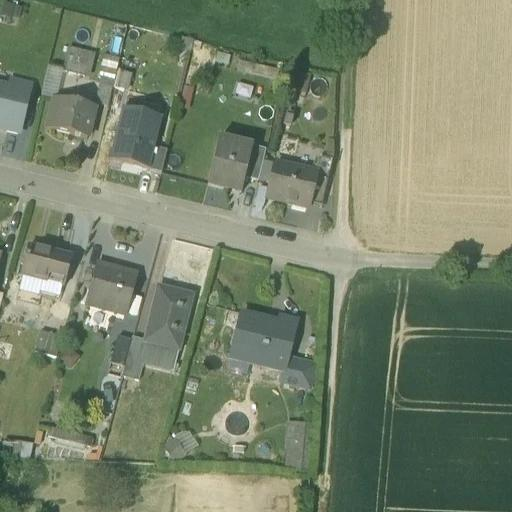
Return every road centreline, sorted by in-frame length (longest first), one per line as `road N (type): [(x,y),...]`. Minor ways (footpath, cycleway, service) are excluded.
road 1 (residential): [(342,260),(0,179)]
road 2 (track): [(342,260),(354,0)]
road 3 (track): [(318,511),(342,260)]
road 4 (track): [(511,269),(342,260)]
